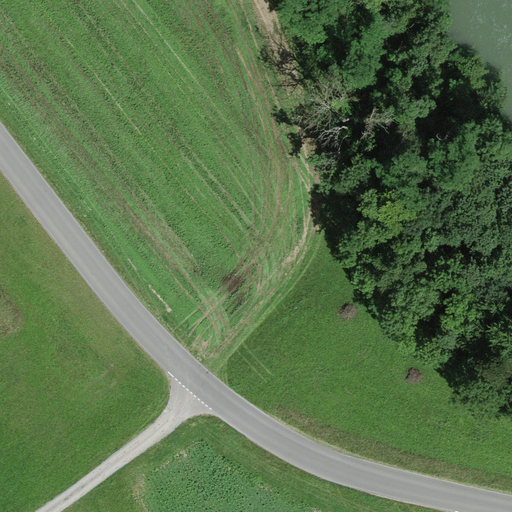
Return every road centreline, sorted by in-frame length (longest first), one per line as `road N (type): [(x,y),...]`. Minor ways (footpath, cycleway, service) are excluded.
road 1 (unclassified): [(511,504),(319,456),(199,393),(151,347),(0,147)]
road 2 (track): [(45,511),(199,393)]
